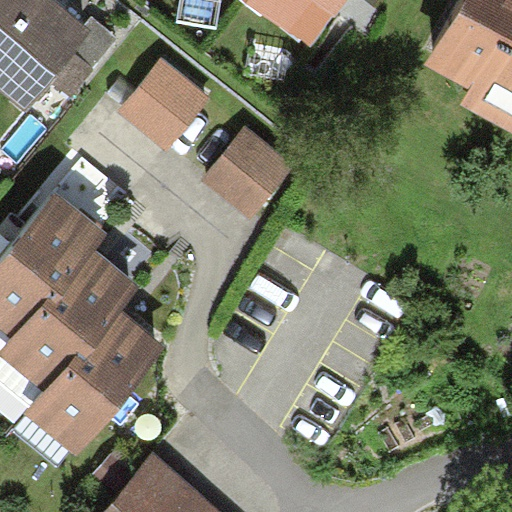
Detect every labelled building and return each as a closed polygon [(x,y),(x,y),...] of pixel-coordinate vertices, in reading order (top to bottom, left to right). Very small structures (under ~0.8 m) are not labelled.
[(76,0),(0,0),(0,69),(23,89),(45,65),(90,10),(76,0)] [(267,0),(310,33),(335,0),(267,0)] [(511,0),(453,0),(428,51),(470,72),(461,91),(511,116),(511,0)] [(117,32),(90,10),(45,65),(72,87),(117,32)] [(162,51),(120,100),(168,139),(209,90),(162,51)] [(245,121),(204,171),(249,207),(290,157),(245,121)] [(55,179),(0,248),(0,315),(8,322),(46,275),(54,281),(92,234),(105,218),(55,179)] [(138,272),(92,234),(54,281),(46,275),(8,322),(0,331),(0,338),(40,372),(76,328),(86,335),(119,295),(138,272)] [(162,330),(119,295),(86,335),(76,328),(40,372),(20,396),(72,439),(162,330)] [(232,511),(156,443),(94,511),(232,511)]
